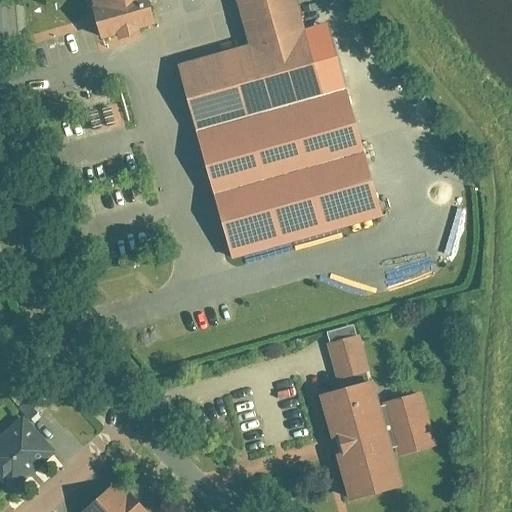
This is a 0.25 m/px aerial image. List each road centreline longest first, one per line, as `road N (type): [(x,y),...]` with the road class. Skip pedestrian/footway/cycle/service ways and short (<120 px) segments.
road 1 (residential): [(0,192),(72,336),(122,403)]
road 2 (residential): [(122,403),(176,463),(244,511)]
road 3 (residential): [(30,511),(122,403)]
